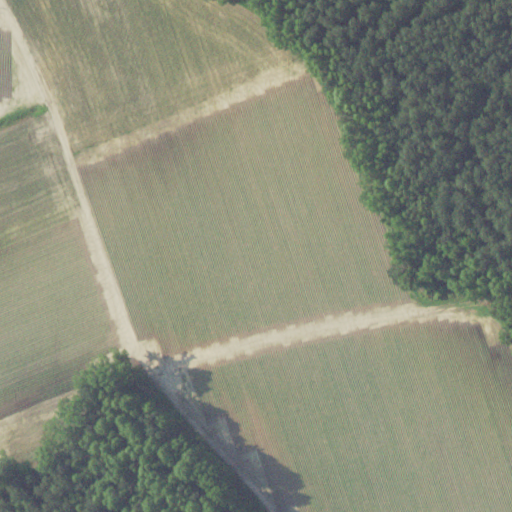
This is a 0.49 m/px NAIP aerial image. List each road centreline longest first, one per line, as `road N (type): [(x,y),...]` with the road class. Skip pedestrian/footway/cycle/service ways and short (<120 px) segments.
road 1 (track): [(0,8),(44,83),(157,390),(274,511)]
road 2 (track): [(144,364),(352,317),(511,295)]
